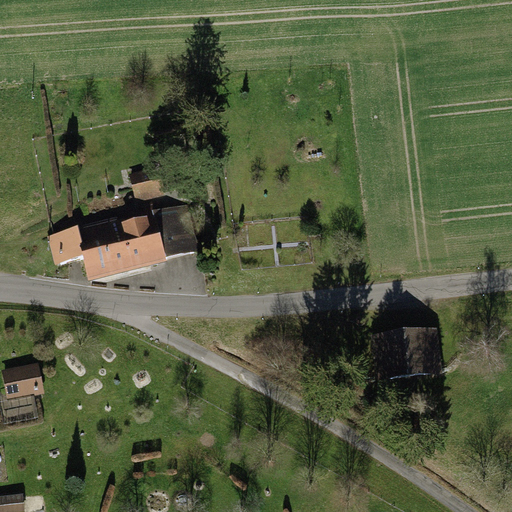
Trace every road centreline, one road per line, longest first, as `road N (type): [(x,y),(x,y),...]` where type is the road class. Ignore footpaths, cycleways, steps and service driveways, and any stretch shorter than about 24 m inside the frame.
road 1 (unclassified): [(462,511),(339,426),(109,304)]
road 2 (secondary): [(109,304),(311,304),(511,281)]
